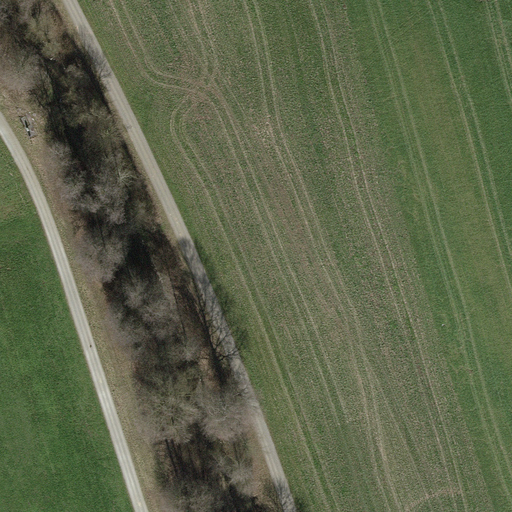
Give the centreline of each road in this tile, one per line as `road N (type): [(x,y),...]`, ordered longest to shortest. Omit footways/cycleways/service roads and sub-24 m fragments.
road 1 (track): [(285,511),(241,378),(114,86),(67,0)]
road 2 (track): [(0,127),(16,150),(143,511)]
